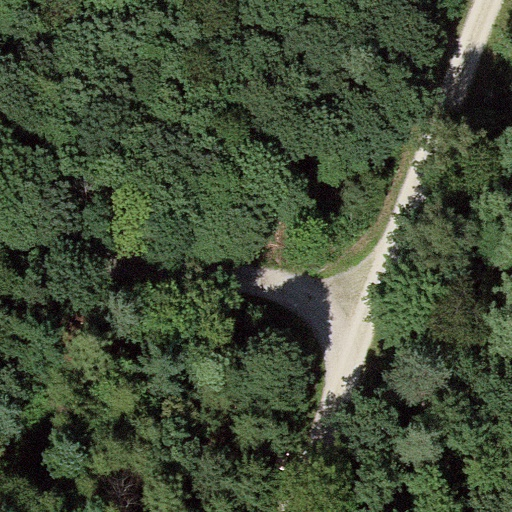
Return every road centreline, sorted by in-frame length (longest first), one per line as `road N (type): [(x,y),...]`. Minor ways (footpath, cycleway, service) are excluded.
road 1 (track): [(0,259),(379,299),(295,511)]
road 2 (track): [(489,0),(379,299)]
